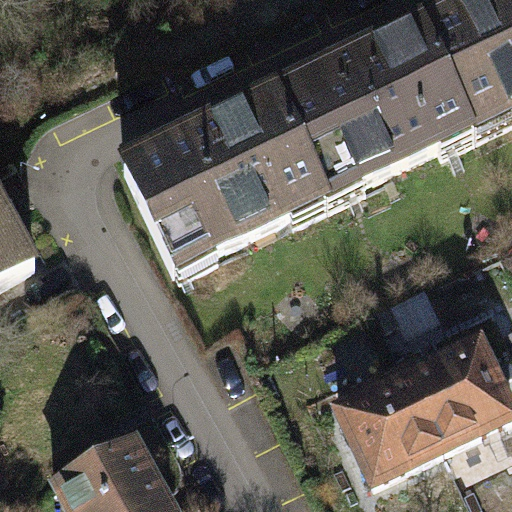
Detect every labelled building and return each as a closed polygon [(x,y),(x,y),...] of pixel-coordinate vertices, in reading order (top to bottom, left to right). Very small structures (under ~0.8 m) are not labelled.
[(511,0),(500,0),(423,37),(469,134),(505,118),(508,124),(511,122),(511,0)] [(438,149),(469,134),(423,37),(276,107),(322,204),(356,187),(360,194),(441,155),(438,149)] [(291,218),(322,204),(276,107),(126,177),(172,274),(211,256),(213,262),(294,224),(291,218)] [(0,294),(35,275),(0,212),(0,294)] [(399,329),(407,345),(440,329),(425,298),(380,320),(387,335),(399,329)] [(402,373),(444,461),(511,428),(511,423),(479,355),(425,380),(418,365),(402,373)] [(374,494),(444,461),(402,373),(387,380),(394,395),(339,421),(374,494)] [(125,456),(55,493),(64,511),(164,511),(141,468),(133,472),(125,456)]
